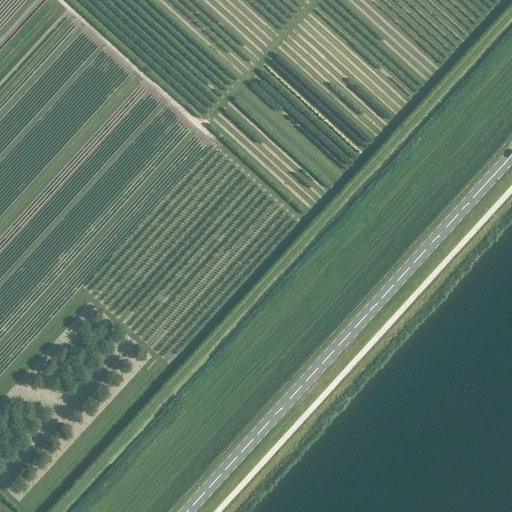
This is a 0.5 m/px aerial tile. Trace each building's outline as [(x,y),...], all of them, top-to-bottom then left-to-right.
[(140,357),(146,349),(137,343),(131,351),(140,357)] [(78,346),(69,355),(75,360),(83,350),(78,346)] [(147,377),(141,384),(146,388),(152,382),(147,377)] [(4,384),(1,390),(8,393),(11,387),(4,384)] [(4,424),(5,430),(0,431),(0,434),(1,438),(8,437),(7,431),(13,430),(12,423),(4,424)] [(64,436),(71,432),(67,425),(60,429),(64,436)] [(53,437),(47,444),(53,448),(58,442),(53,437)] [(3,448),(6,453),(19,447),(16,442),(3,448)] [(56,464),(66,459),(64,455),(54,459),(56,464)] [(50,483),(44,490),(52,496),(57,489),(50,483)] [(48,501),(42,504),(46,511),(51,509),(48,501)]
